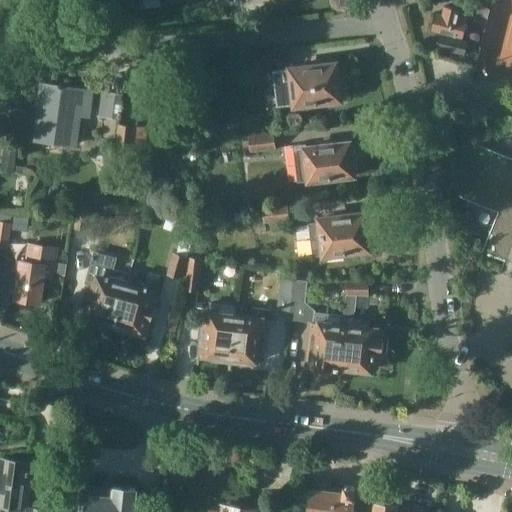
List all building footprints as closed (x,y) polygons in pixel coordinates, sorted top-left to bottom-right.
[(463,0),(458,0),(457,7),(467,10),(469,2),(463,0)] [(434,11),(430,27),(451,33),(451,36),(437,32),(433,47),(463,54),(466,40),(454,37),(455,34),(461,35),(465,19),(467,10),(457,7),(444,4),(442,13),(434,11)] [(316,106),(316,102),(344,98),(342,79),(338,79),(336,63),(322,65),(322,62),(303,65),(303,67),(288,70),(287,63),(275,65),(276,71),(271,72),(273,91),(279,90),(281,106),(292,105),(293,109),(316,106)] [(43,84),(34,139),(74,144),(79,114),(88,115),(92,91),(62,87),(62,85),(55,84),(54,86),(43,84)] [(117,117),(120,94),(101,92),(99,115),(117,117)] [(129,149),(132,126),(118,124),(115,148),(129,149)] [(275,148),(273,133),(249,136),(251,150),(275,148)] [(297,181),(353,175),(352,172),(357,172),(354,146),(349,146),(349,143),(335,145),(335,143),(319,144),(319,147),(306,148),(305,144),(293,145),(297,181)] [(14,169),(16,157),(17,146),(1,144),(0,158),(0,169),(13,171),(14,169)] [(511,158),(478,145),(457,195),(498,212),(481,253),(487,256),(511,265),(511,158)] [(178,154),(178,162),(189,162),(189,154),(178,154)] [(289,190),(290,199),(302,197),(301,188),(289,190)] [(89,207),(77,205),(74,224),(86,226),(89,207)] [(285,220),(284,206),(260,208),(261,222),(285,220)] [(0,248),(6,249),(12,210),(0,207),(0,248)] [(366,232),(363,214),(350,215),(350,213),(334,215),(335,217),(318,219),(319,223),(308,224),(311,255),(323,254),(323,259),(345,257),(344,253),(372,250),(370,232),(366,232)] [(187,257),(189,243),(180,240),(176,253),(172,252),(166,273),(179,276),(187,257)] [(27,261),(20,260),(15,300),(40,303),(44,275),(52,277),(56,247),(29,244),(27,261)] [(95,323),(116,328),(128,281),(130,273),(112,269),(114,257),(94,252),(93,256),(92,255),(91,259),(92,260),(86,282),(92,283),(86,307),(89,308),(86,316),(96,319),(95,323)] [(189,258),(185,289),(198,291),(202,260),(189,258)] [(145,285),(128,281),(116,328),(134,333),(134,330),(144,332),(147,323),(149,324),(155,301),(152,300),(159,275),(148,272),(145,285)] [(235,314),(229,361),(250,364),(251,359),(261,360),(264,318),(277,320),(277,315),(289,317),(291,300),(293,280),(279,278),(275,308),(270,308),(270,311),(249,309),(248,315),(235,314)] [(345,298),(342,316),(342,320),(345,320),(339,370),(340,370),(340,367),(369,371),(371,357),(380,358),(381,354),(385,355),(387,337),(383,337),(384,333),(375,332),(375,329),(364,328),(365,320),(353,319),(353,306),(367,306),(367,299),(366,294),(367,294),(367,282),(345,281),(345,298)] [(229,361),(235,314),(236,306),(219,305),(210,303),(209,307),(206,307),(201,353),(210,355),(209,359),(229,361)] [(314,312),(313,321),(308,366),(313,367),(312,371),(334,374),(335,369),(339,370),(345,320),(342,320),(342,316),(314,312)] [(0,505),(8,506),(6,511),(31,511),(32,508),(29,507),(32,478),(28,478),(29,475),(30,469),(29,469),(30,462),(1,458),(0,470),(0,505)] [(307,504),(305,511),(349,511),(351,497),(354,495),(355,490),(353,487),(347,486),(346,487),(344,488),(343,493),(343,494),(328,492),(329,484),(329,481),(314,479),(313,490),(311,505),(307,504)] [(134,511),(134,510),(136,488),(115,486),(114,495),(105,495),(106,486),(83,484),(83,493),(82,493),(80,511),(134,511)] [(422,511),(423,509),(414,508),(397,506),(395,507),(393,505),(379,503),(375,506),(374,511),(422,511)]
